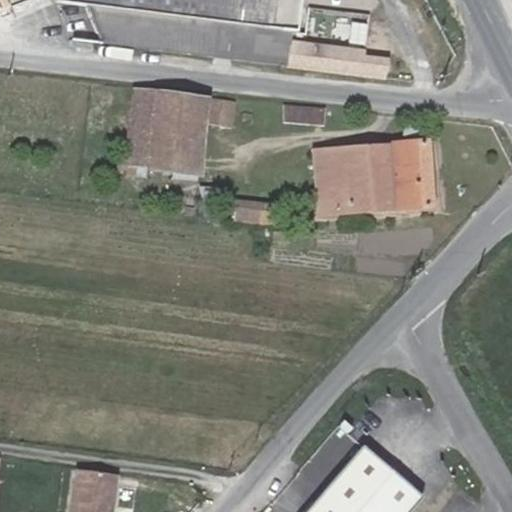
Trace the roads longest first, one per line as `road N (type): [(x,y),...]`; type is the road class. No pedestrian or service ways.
road 1 (unclassified): [(0,53),(511,106)]
road 2 (unknown): [(276,488),(0,447)]
road 3 (unclassified): [(256,511),(416,328)]
road 4 (unclassified): [(511,489),(416,328)]
road 5 (unclassified): [(416,328),(511,218)]
